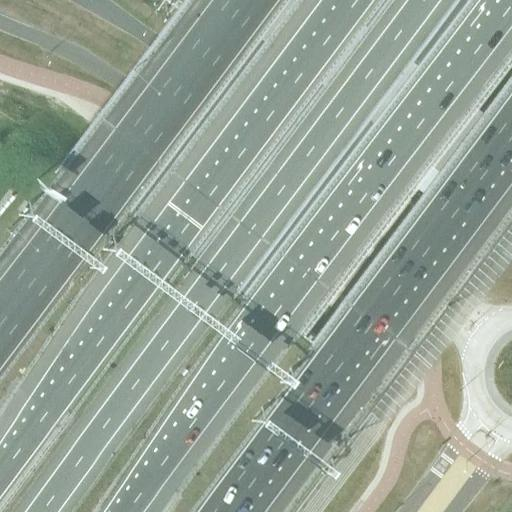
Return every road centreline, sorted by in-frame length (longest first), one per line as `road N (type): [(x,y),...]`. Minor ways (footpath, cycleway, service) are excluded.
road 1 (motorway): [(125,511),(511,5)]
road 2 (motorway): [(42,511),(420,0)]
road 3 (motorway): [(351,0),(0,475)]
road 4 (tertiary): [(0,22),(74,53),(123,85),(425,305),(473,361)]
road 5 (tertiary): [(502,321),(403,261),(233,99),(91,0)]
road 6 (motorway): [(221,511),(511,126)]
road 7 (motorway): [(252,0),(0,336)]
road 8 (tertiary): [(483,410),(407,511)]
